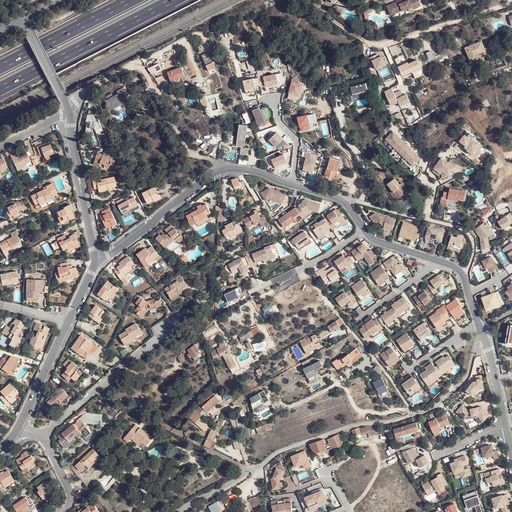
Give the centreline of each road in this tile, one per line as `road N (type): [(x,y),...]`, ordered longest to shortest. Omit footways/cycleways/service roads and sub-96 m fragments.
road 1 (residential): [(176,511),(273,453),(431,408),(465,379),(483,338)]
road 2 (residential): [(95,257),(233,167),(343,200),(364,229)]
road 3 (track): [(414,414),(311,279),(294,280),(234,314)]
road 4 (track): [(221,169),(182,144),(141,68),(131,66),(68,110)]
road 5 (track): [(511,3),(378,45),(317,8)]
road 6 (motorway): [(0,86),(170,0)]
road 7 (residential): [(166,323),(42,435)]
road 8 (residential): [(69,114),(95,257)]
road 9 (motorway): [(129,0),(0,65)]
road 10 (track): [(410,409),(358,411),(336,384),(286,407)]
road 11 (residential): [(252,293),(364,229)]
